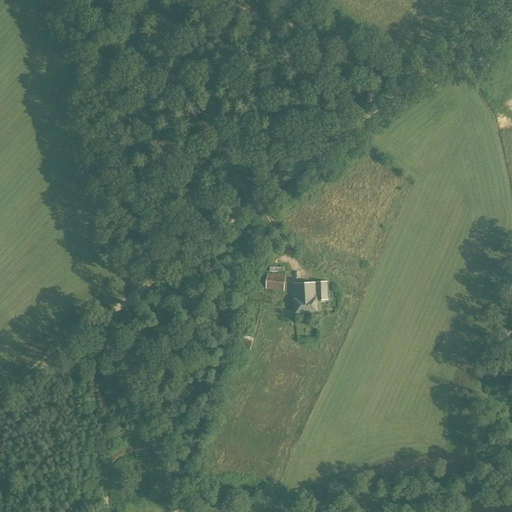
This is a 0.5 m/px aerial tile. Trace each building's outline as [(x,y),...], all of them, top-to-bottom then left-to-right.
[(507,59),(503,57),(499,63),(503,65),(507,59)] [(502,73),(485,87),(501,104),(511,94),(511,92),(504,85),(509,81),(502,73)] [(275,292),(284,293),(286,276),(268,273),(266,289),(275,290),(275,292)] [(294,284),(296,314),(317,312),(316,301),(327,300),(326,283),(294,284)] [(253,338),(244,335),(240,347),(250,349),(253,338)]
